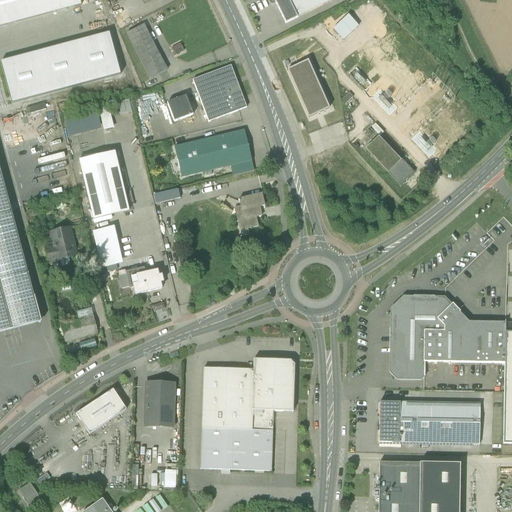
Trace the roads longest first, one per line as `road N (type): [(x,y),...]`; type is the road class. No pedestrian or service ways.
road 1 (tertiary): [(0,446),(74,388),(164,342)]
road 2 (tertiary): [(326,499),(336,429),(334,310)]
road 3 (tertiary): [(316,315),(326,499)]
road 4 (tertiary): [(324,254),(268,92)]
road 5 (tertiary): [(268,92),(307,255)]
road 6 (unknown): [(147,102),(157,123),(176,134),(271,106)]
road 7 (tertiary): [(286,283),(164,342)]
road 8 (tertiary): [(164,342),(291,301)]
road 9 (tertiary): [(347,280),(445,206)]
road 10 (tertiary): [(445,206),(340,264)]
